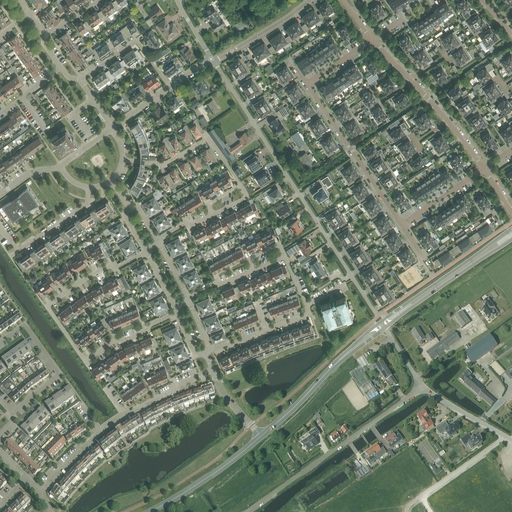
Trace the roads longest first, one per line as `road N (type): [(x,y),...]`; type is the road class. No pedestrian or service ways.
road 1 (residential): [(212,60),(377,317)]
road 2 (residential): [(39,493),(100,430),(213,369)]
road 3 (residential): [(244,511),(418,386)]
road 4 (residential): [(86,361),(47,306),(147,251)]
road 5 (residential): [(372,41),(484,170)]
road 6 (residential): [(308,84),(402,225)]
road 7 (secondary): [(511,229),(381,322)]
road 8 (secondary): [(384,327),(511,239)]
road 9 (residential): [(240,185),(209,140),(160,165),(123,160)]
road 10 (secondary): [(151,511),(261,437)]
road 11 (residential): [(81,80),(138,39),(170,86)]
road 12 (secondary): [(261,437),(348,354)]
road 13 (residential): [(204,354),(302,318),(307,305)]
